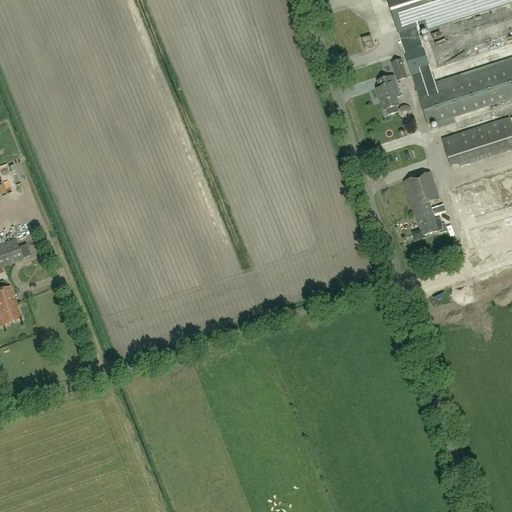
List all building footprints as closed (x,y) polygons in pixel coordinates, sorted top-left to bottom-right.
[(511,58),(435,83),(419,34),(511,3),(511,0),(387,0),(412,76),(420,73),(421,75),(413,78),(428,126),(511,98),(511,58)] [(362,39),(364,44),(366,51),(375,48),(373,41),(371,36),(362,39)] [(402,60),(392,63),(398,81),(407,78),(402,60)] [(399,113),(397,107),(399,106),(393,88),(394,88),(391,78),(378,82),(380,88),(376,89),(379,98),(380,98),(384,111),(386,110),(388,116),(399,113)] [(511,120),(445,137),(452,168),(511,153),(511,120)] [(424,236),(438,231),(439,235),(447,232),(444,224),(442,225),(440,218),(435,220),(430,203),(440,200),(431,173),(404,182),(412,206),(413,206),(421,230),(422,229),(424,236)] [(476,208),(469,186),(454,191),(461,213),(476,208)] [(476,223),(481,234),(497,228),(495,220),(487,224),(485,219),(476,223)] [(463,230),(478,267),(511,252),(511,221),(478,236),(473,225),(463,230)] [(0,267),(23,259),(31,256),(27,245),(18,248),(16,240),(0,245),(0,267)] [(10,287),(0,290),(0,321),(2,326),(21,320),(14,301),(15,301),(10,287)]
